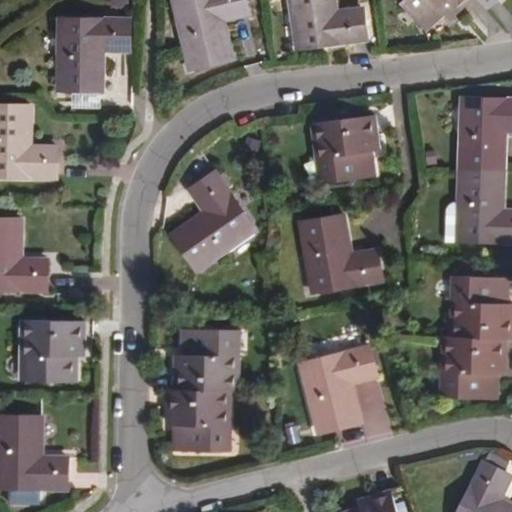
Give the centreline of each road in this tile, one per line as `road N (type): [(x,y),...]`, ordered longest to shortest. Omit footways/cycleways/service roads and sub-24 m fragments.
road 1 (residential): [(131,511),(136,221),(170,139),(229,100),(400,70)]
road 2 (residential): [(511,435),(474,430),(302,472)]
road 3 (residential): [(379,223),(415,182),(400,70)]
road 4 (residential): [(302,472),(152,511)]
